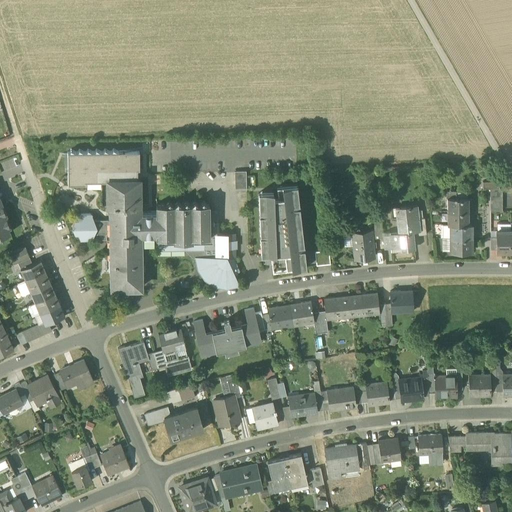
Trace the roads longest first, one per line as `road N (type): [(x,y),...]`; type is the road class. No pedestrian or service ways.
road 1 (residential): [(89,336),(257,289),(511,266)]
road 2 (residential): [(150,476),(325,429),(511,412)]
road 3 (residential): [(89,336),(0,82)]
road 4 (track): [(410,0),(511,178)]
road 5 (residential): [(150,476),(89,336)]
